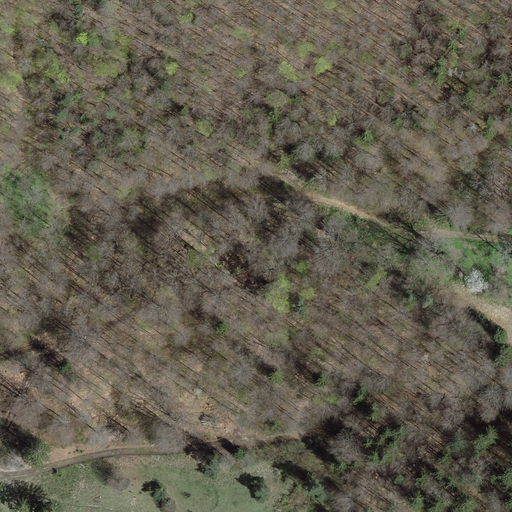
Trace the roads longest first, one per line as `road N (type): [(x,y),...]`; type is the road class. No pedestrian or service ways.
road 1 (track): [(0,357),(37,340),(55,320),(87,239),(294,200),(388,228),(511,241)]
road 2 (track): [(0,473),(134,451),(312,438),(345,413),(385,401),(469,412),(511,427)]
